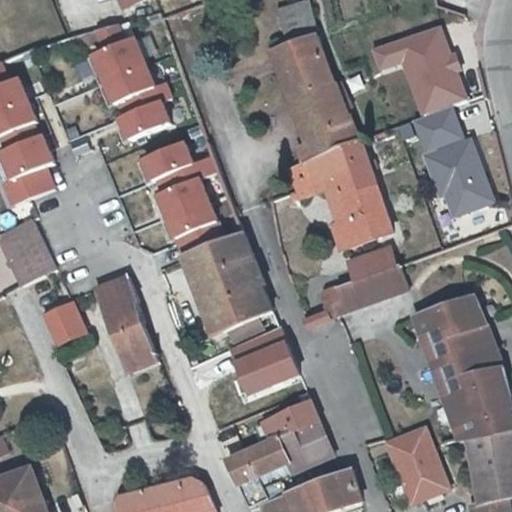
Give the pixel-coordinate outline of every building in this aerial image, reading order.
[(116,0),(120,9),(143,0),(116,0)] [(293,51),(321,39),(306,1),(279,10),(293,51)] [(403,62),(420,114),(466,98),(441,27),(372,50),(379,70),(403,62)] [(136,38),(90,56),(109,104),(155,86),(136,38)] [(327,59),(321,39),(293,51),(278,57),(296,102),(307,97),(326,144),(315,148),(291,158),(295,169),(365,145),(345,101),(327,59)] [(0,138),(38,121),(18,76),(10,80),(2,63),(0,63),(0,138)] [(307,97),(296,102),(315,148),(326,144),(307,97)] [(162,102),(117,120),(127,143),(171,125),(162,102)] [(415,123),(427,156),(466,142),(454,108),(415,123)] [(41,137),(0,153),(0,162),(8,181),(45,166),(52,163),(41,137)] [(427,156),(425,157),(440,198),(447,195),(455,217),(495,203),(471,140),(466,142),(427,156)] [(184,142),(139,160),(149,183),(193,166),(184,142)] [(365,145),(295,169),(292,170),(298,186),(299,187),(301,193),(302,199),(338,187),(351,223),(338,228),(346,254),(396,235),(383,196),(365,145)] [(55,189),(45,166),(8,181),(3,183),(13,206),(55,189)] [(199,174),(153,192),(173,240),(219,222),(199,174)] [(1,236),(23,285),(57,270),(35,221),(1,236)] [(264,285),(242,231),(181,255),(213,334),(231,327),(256,317),(272,311),(262,286),(264,285)] [(393,249),(331,273),(338,291),(400,267),(393,249)] [(346,314),(408,290),(400,267),(338,291),(346,314)] [(136,284),(135,281),(132,282),(101,294),(132,378),(163,366),(156,346),(148,327),(150,326),(141,304),(144,303),(136,284)] [(346,314),(338,291),(328,297),(323,301),(330,320),(332,320),(346,314)] [(475,300),(416,319),(424,347),(457,441),(466,440),(511,429),(511,402),(502,364),(475,300)] [(73,304),(46,315),(58,345),(85,334),(73,304)] [(256,317),(231,327),(239,346),(265,335),(256,317)] [(232,362),(244,395),(296,374),(283,342),(232,362)] [(273,424),(277,438),(289,436),(290,436),(320,422),(313,407),(273,424)] [(290,436),(289,436),(292,447),(324,434),(320,422),(290,436)] [(427,429),(390,444),(403,478),(410,475),(421,502),(451,490),(427,429)] [(511,429),(466,440),(479,508),(510,501),(511,500),(511,429)] [(289,436),(277,438),(228,461),(250,505),(258,502),(268,498),(261,477),(289,463),(292,471),(301,467),(333,452),(324,434),(292,447),(289,436)] [(0,511),(43,496),(34,470),(0,483),(0,511)] [(294,511),(342,511),(365,503),(355,474),(353,474),(331,480),(312,488),(286,495),(294,511)] [(410,475),(403,478),(413,505),(421,502),(410,475)] [(216,511),(203,484),(192,478),(124,494),(120,495),(117,498),(115,502),(115,505),(117,511),(216,511)] [(268,498),(258,502),(262,511),(294,511),(286,495),(268,498)] [(49,511),(43,496),(0,511),(49,511)] [(511,511),(511,508),(510,501),(479,508),(471,509),(471,511),(511,511)]
